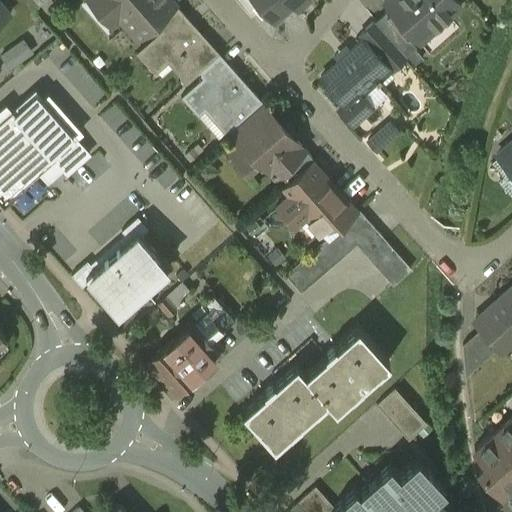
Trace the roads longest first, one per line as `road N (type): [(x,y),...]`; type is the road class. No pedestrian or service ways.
road 1 (residential): [(511,241),(487,264),(438,251),(285,70)]
road 2 (tertiary): [(231,511),(176,461),(125,434)]
road 3 (tertiary): [(0,248),(50,314),(66,357)]
road 4 (tertiary): [(125,434),(126,384),(100,360),(66,357)]
